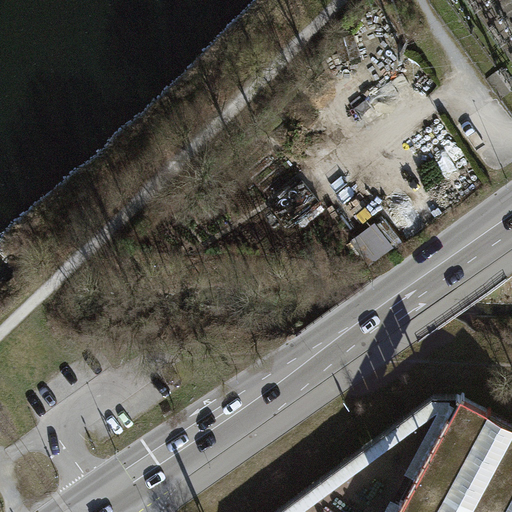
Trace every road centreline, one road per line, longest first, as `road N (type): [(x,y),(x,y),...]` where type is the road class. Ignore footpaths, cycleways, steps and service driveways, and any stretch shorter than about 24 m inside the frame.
road 1 (primary): [(511,215),(103,502)]
road 2 (track): [(0,329),(340,0)]
